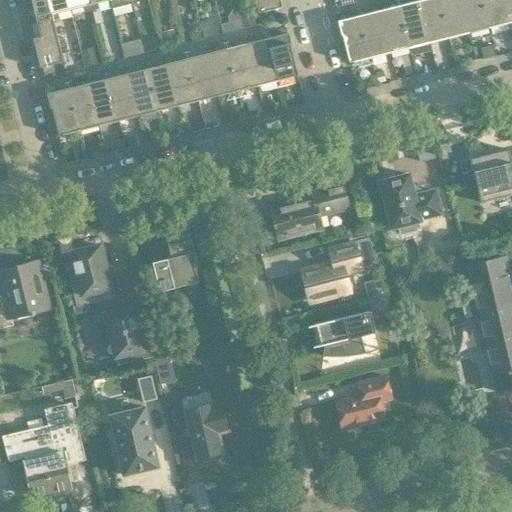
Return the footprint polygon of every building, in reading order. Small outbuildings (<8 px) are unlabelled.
[(33,8),(37,23),(51,19),(46,0),(24,0),(27,10),(33,8)] [(46,0),(51,19),(52,21),(53,20),(59,19),(57,12),(70,9),(67,0),(46,0)] [(67,0),(70,9),(82,6),(84,13),(91,11),(88,0),(67,0)] [(104,0),(88,0),(91,11),(98,9),(97,2),(104,0)] [(131,4),(131,1),(130,0),(109,0),(112,9),(131,4)] [(255,0),(259,13),(281,8),(278,0),(255,0)] [(439,0),(422,0),(419,1),(428,39),(435,37),(436,41),(449,37),(439,0)] [(460,0),(439,0),(449,37),(462,34),(461,30),(468,29),(460,0)] [(481,0),(460,0),(468,29),(474,27),(475,31),(488,27),(481,0)] [(502,0),(481,0),(488,27),(502,24),(501,21),(507,19),(502,0)] [(511,0),(502,0),(507,19),(511,17),(511,0)] [(419,1),(399,6),(409,47),(422,44),(421,40),(428,39),(419,1)] [(399,6),(379,11),(389,49),(395,47),(396,51),(409,47),(399,6)] [(379,11),(359,16),(370,57),(383,54),(382,50),(389,49),(379,11)] [(338,21),(348,59),(349,62),(370,57),(359,16),(338,21)] [(216,17),(201,20),(204,35),(219,32),(216,17)] [(51,19),(37,23),(41,37),(34,39),(41,68),(63,62),(53,20),(52,21),(51,19)] [(243,28),(241,20),(221,25),(224,33),(243,28)] [(191,41),(203,38),(199,21),(187,24),(191,41)] [(287,34),(266,39),(277,80),(298,75),(287,34)] [(120,44),(124,58),(144,53),(140,39),(120,44)] [(266,39),(247,44),(256,82),(263,80),(263,84),(277,80),(266,39)] [(247,44),(227,49),(237,90),(250,87),(249,84),(256,82),(247,44)] [(227,49),(207,54),(216,92),(223,90),(224,94),(237,90),(227,49)] [(207,54),(187,59),(198,100),(211,97),(210,93),(216,92),(207,54)] [(187,59),(167,64),(177,102),(183,100),(184,104),(198,100),(187,59)] [(167,64),(148,69),(158,110),(171,107),(170,103),(177,102),(167,64)] [(148,69),(128,74),(137,112),(144,110),(145,114),(158,110),(148,69)] [(128,74),(108,79),(118,120),(132,117),(131,113),(137,112),(128,74)] [(108,79),(88,84),(98,122),(104,120),(105,123),(118,120),(108,79)] [(88,84),(69,89),(79,130),(92,127),(91,123),(98,122),(88,84)] [(48,94),(57,132),(58,135),(79,130),(69,89),(48,94)] [(304,104),(302,95),(294,97),(296,106),(304,104)] [(432,146),(418,149),(420,154),(430,160),(435,159),(432,146)] [(511,195),(511,164),(508,150),(470,159),(481,203),(511,195)] [(334,167),(336,177),(347,174),(352,191),(358,189),(351,163),(334,167)] [(441,214),(435,191),(419,194),(413,190),(409,174),(380,182),(392,228),(398,227),(400,234),(416,230),(414,223),(420,221),(420,219),(441,214)] [(319,217),(338,212),(350,209),(344,184),(311,192),(313,199),(271,210),(278,239),(321,228),(319,217)] [(185,223),(163,228),(171,259),(152,264),(159,292),(198,282),(193,263),(195,263),(185,223)] [(457,235),(427,242),(431,256),(460,248),(457,235)] [(369,241),(354,245),(360,268),(375,264),(369,241)] [(345,275),(347,271),(360,268),(354,245),(345,247),(342,245),(335,247),(333,250),(330,251),(334,264),(302,272),(303,275),(301,279),(303,286),(306,287),(310,301),(325,297),(328,299),(335,297),(337,294),(349,291),(345,275)] [(71,253),(81,295),(111,288),(100,246),(71,253)] [(465,267),(472,295),(467,296),(481,353),(485,352),(495,392),(511,387),(511,285),(511,286),(505,258),(465,267)] [(36,262),(0,270),(0,278),(4,292),(2,296),(0,295),(0,328),(13,325),(11,318),(29,314),(29,316),(34,315),(33,313),(48,309),(48,308),(47,308),(35,263),(37,262),(36,262)] [(105,314),(115,357),(145,349),(134,307),(105,314)] [(323,345),(322,356),(327,357),(332,357),(342,357),(346,356),(356,355),(365,353),(361,336),(374,333),(368,312),(312,325),(313,326),(316,326),(321,345),(317,346),(318,347),(323,345)] [(173,380),(168,359),(156,362),(161,383),(173,380)] [(156,399),(151,376),(137,379),(143,403),(156,399)] [(335,402),(342,429),(384,418),(380,401),(391,398),(385,376),(358,383),(361,396),(335,402)] [(223,453),(218,434),(228,431),(221,404),(212,406),(211,403),(184,409),(188,429),(190,436),(196,460),(202,459),(203,462),(218,458),(217,455),(223,453)] [(158,467),(144,407),(109,416),(124,475),(158,467)] [(71,488),(60,442),(21,452),(32,497),(71,488)]
